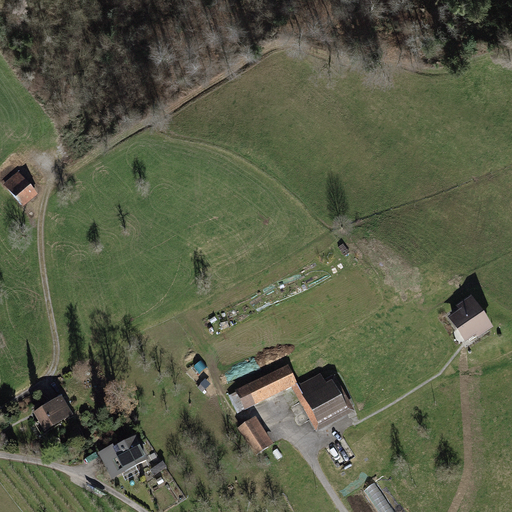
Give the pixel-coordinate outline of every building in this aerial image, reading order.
[(19,173),(3,185),(22,209),(38,196),(19,173)] [(460,312),(448,319),(466,345),(477,338),(479,341),(495,330),(473,297),(457,308),(460,312)] [(288,367),(228,397),(237,415),(292,390),(298,387),(288,367)] [(298,387),(292,390),(316,433),(355,413),(336,377),(325,382),(321,375),(298,387)] [(61,397),(33,415),(45,434),(74,418),(61,397)] [(256,419),(238,430),(255,458),(274,446),(256,419)] [(113,446),(98,453),(112,480),(149,461),(136,438),(114,449),(113,446)] [(155,475),(167,469),(164,463),(152,469),(155,475)]
